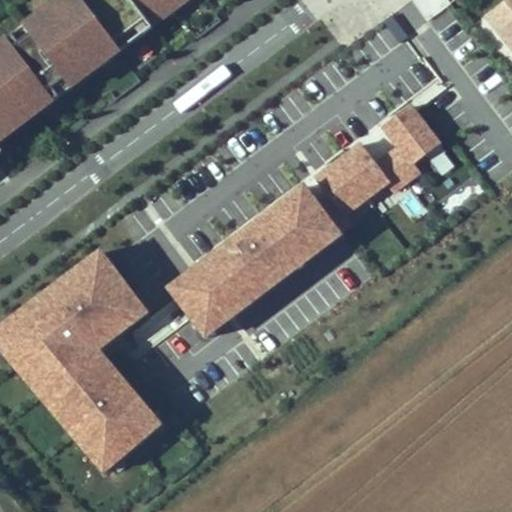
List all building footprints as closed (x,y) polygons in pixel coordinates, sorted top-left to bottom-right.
[(0,141),(17,129),(10,121),(33,104),(39,112),(53,102),(47,93),(88,62),(94,71),(119,52),(112,44),(145,20),(151,28),(187,0),(59,0),(48,9),(54,17),(12,49),(6,41),(0,45),(0,141)] [(511,0),(507,0),(487,16),(511,47),(511,0)] [(12,49),(54,17),(48,9),(6,41),(12,49)] [(119,52),(151,28),(145,20),(112,44),(119,52)] [(53,102),(94,71),(88,62),(47,93),(53,102)] [(166,282),(206,338),(350,237),(342,226),(426,167),(431,174),(454,158),(415,103),(381,127),(395,147),(377,159),(366,142),(166,282)] [(17,129),(39,112),(33,104),(10,121),(17,129)] [(399,201),(415,219),(428,208),(411,190),(399,201)] [(104,246),(0,325),(0,345),(102,478),(168,427),(108,349),(155,312),(104,246)]
